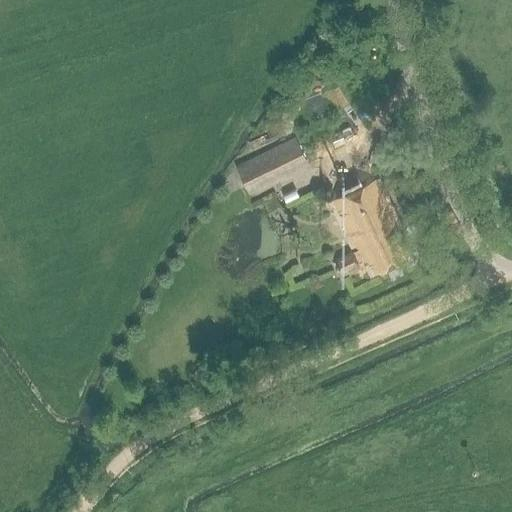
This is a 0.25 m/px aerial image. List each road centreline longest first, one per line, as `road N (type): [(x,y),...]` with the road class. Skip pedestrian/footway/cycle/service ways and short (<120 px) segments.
road 1 (track): [(78,511),(116,466),(161,433),(507,272)]
road 2 (unclassified): [(390,0),(456,219),(476,250),(511,273)]
